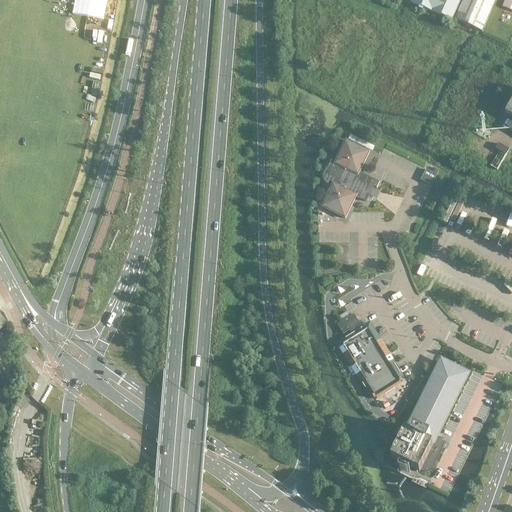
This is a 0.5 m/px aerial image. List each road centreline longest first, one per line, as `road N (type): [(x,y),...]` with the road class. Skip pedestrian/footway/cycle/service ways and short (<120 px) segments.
road 1 (primary): [(189,511),(231,0)]
road 2 (primary): [(203,0),(162,511)]
road 3 (primary): [(285,490),(302,459),(303,430),(263,282),(257,0)]
road 4 (primary): [(182,0),(136,264),(94,355)]
road 5 (primary): [(285,490),(94,355)]
road 6 (primary): [(81,372),(243,492)]
road 7 (secondary): [(94,355),(42,315),(0,245)]
road 8 (unclassified): [(511,366),(435,330),(402,277)]
road 9 (primary): [(81,372),(64,425),(67,511)]
road 10 (secondary): [(0,265),(32,325),(81,372)]
